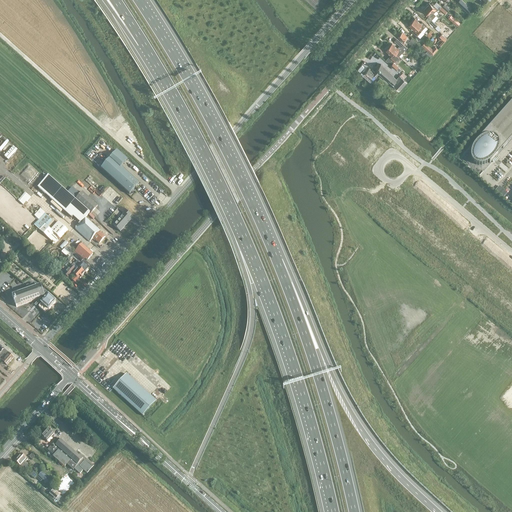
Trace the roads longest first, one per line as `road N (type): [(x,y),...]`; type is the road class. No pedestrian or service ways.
road 1 (motorway): [(144,42),(260,271),(333,511)]
road 2 (tertiary): [(40,347),(352,0)]
road 3 (unclassified): [(70,375),(291,129)]
road 4 (motorway): [(439,511),(353,414),(276,260)]
road 5 (motorway): [(276,260),(219,133),(140,0)]
road 6 (motorway): [(354,511),(316,364),(276,260)]
road 7 (unknown): [(0,35),(178,194)]
road 8 (secondary): [(220,511),(70,375)]
road 9 (residential): [(291,129),(406,0)]
road 10 (unknown): [(0,169),(113,266)]
road 11 (unclassified): [(511,253),(411,169)]
